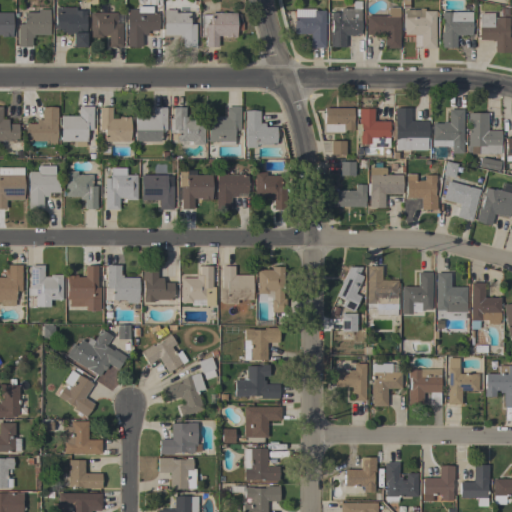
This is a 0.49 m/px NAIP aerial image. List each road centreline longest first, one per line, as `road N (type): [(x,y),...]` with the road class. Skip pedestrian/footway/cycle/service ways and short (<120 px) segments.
road 1 (residential): [(258,0),(306,145),(308,511)]
road 2 (residential): [(0,237),(425,237),(511,262)]
road 3 (residential): [(0,80),(462,79),(511,91)]
road 4 (residential): [(310,435),(511,435)]
